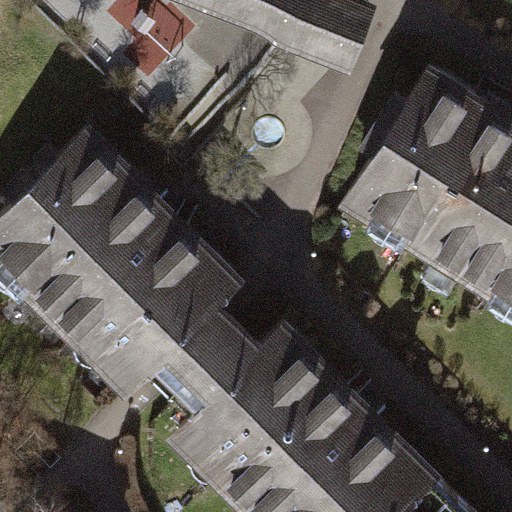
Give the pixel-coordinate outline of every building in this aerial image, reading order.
[(371,5),(359,0),(188,0),(348,63),(371,5)] [(511,317),(511,125),(438,80),(352,218),(511,317)] [(0,212),(0,262),(128,388),(146,370),(221,294),(242,273),(89,123),(0,212)] [(160,377),(186,409),(261,334),(239,312),(221,294),(146,370),(160,377)] [(254,511),(407,511),(447,473),(283,312),(261,334),(186,409),(168,427),(254,511)] [(486,511),(447,473),(407,511),(486,511)]
